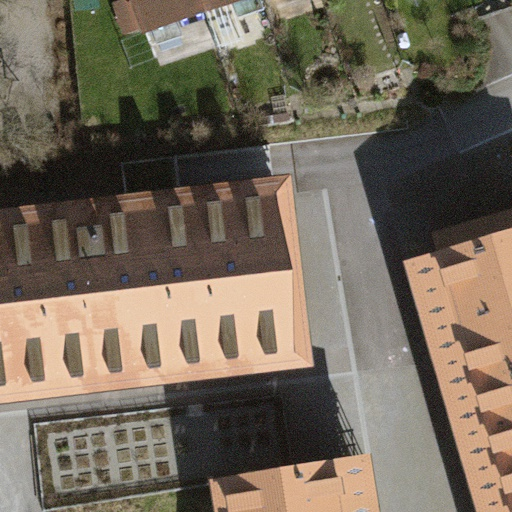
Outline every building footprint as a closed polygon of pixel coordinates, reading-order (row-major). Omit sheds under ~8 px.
[(206,9),(202,0),(130,0),(117,4),(133,31),(149,26),(149,28),(206,9)] [(202,0),(206,9),(233,0),(202,0)] [(275,198),(0,228),(0,379),(292,347),(275,198)] [(511,511),(511,232),(434,256),(510,511),(511,511)] [(344,511),(337,464),(227,481),(231,511),(344,511)]
